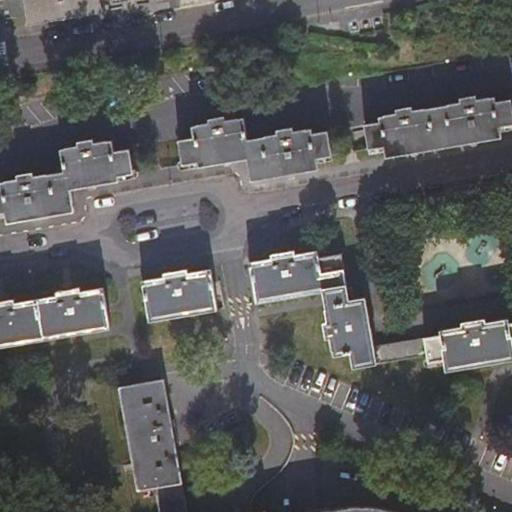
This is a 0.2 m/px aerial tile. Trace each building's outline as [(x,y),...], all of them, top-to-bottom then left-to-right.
[(64,18),(61,0),(6,0),(9,12),(23,11),(26,25),(64,18)] [(127,0),(61,0),(64,18),(102,12),(101,5),(128,1),(127,0)] [(377,22),(356,19),(353,36),(375,40),(377,22)] [(453,148),(503,140),(501,127),(511,125),(511,99),(496,102),(496,98),(489,99),(489,98),(478,100),(478,97),(461,100),(462,102),(450,104),(451,106),(432,109),(435,131),(451,128),(453,148)] [(435,131),(432,109),(426,110),(426,109),(414,112),(414,109),(397,112),(397,114),(387,115),(388,117),(381,117),(382,122),(367,124),(371,149),(386,147),(388,159),(453,148),(451,128),(435,131)] [(265,158),(262,138),(250,139),(245,117),(241,118),(240,116),(227,118),(227,117),(212,119),(212,121),(200,122),(201,124),(193,125),(194,138),(180,140),(185,166),(199,162),(200,166),(249,157),(250,160),(265,158)] [(260,181),(321,171),(319,158),(333,155),(329,131),(314,133),(313,129),(308,130),(308,129),(294,131),(294,129),(278,132),(280,134),(266,135),(267,138),(262,138),(265,158),(250,160),(252,179),(260,181)] [(120,176),(134,173),(129,148),(115,151),(113,139),(108,140),(107,138),(96,140),(96,139),(79,141),(79,143),(66,145),(66,147),(63,148),(67,171),(52,174),(54,194),(72,192),(71,189),(120,181),(120,176)] [(28,151),(28,167),(54,166),(53,150),(28,151)] [(74,211),(72,192),(54,194),(52,174),(48,175),(48,172),(36,175),(35,173),(19,176),(20,178),(7,180),(8,182),(1,183),(2,186),(0,186),(0,213),(7,212),(8,222),(74,211)] [(327,290),(348,286),(342,251),(319,255),(319,249),(296,253),(296,250),(272,254),(273,257),(251,262),(258,301),(327,290)] [(165,276),(145,280),(152,320),(219,309),(212,269),(190,272),(189,268),(164,272),(165,276)] [(111,327),(104,287),(83,290),(82,285),(59,289),(59,295),(37,297),(45,338),(111,327)] [(378,363),(375,348),(366,297),(350,300),(348,286),(327,290),(331,308),(328,308),(331,321),(327,322),(331,338),(334,338),(335,351),(338,351),(338,355),(355,352),(357,366),(378,363)] [(0,346),(45,338),(37,297),(16,301),(15,296),(0,299),(0,346)] [(511,323),(511,318),(489,322),(488,318),(465,322),(465,326),(441,330),(443,336),(428,338),(430,354),(430,359),(446,357),(448,367),(511,356),(511,323)] [(378,363),(430,354),(428,338),(375,348),(378,363)] [(156,487),(182,483),(175,443),(178,443),(174,418),(171,419),(164,380),(121,387),(140,489),(156,487)] [(160,511),(187,511),(182,483),(156,487),(160,511)]
